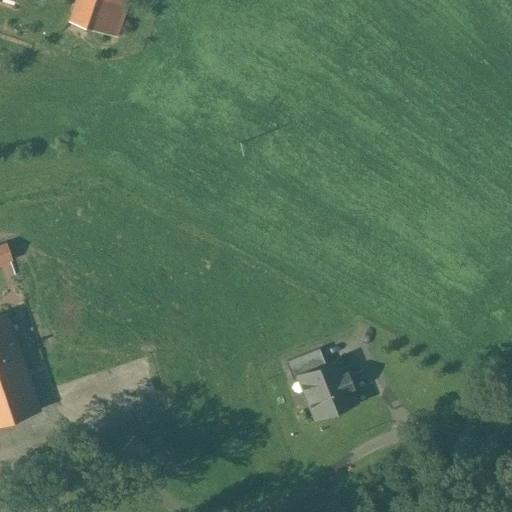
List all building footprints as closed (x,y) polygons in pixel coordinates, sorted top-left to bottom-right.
[(127,0),(75,0),(69,21),(115,37),(127,0)] [(4,244),(0,245),(0,262),(9,259),(4,244)] [(5,313),(0,315),(0,374),(23,366),(5,313)] [(300,378),(316,418),(354,402),(348,388),(350,387),(346,374),(343,375),(338,361),(325,366),(318,348),(286,362),(292,380),(300,378)] [(23,366),(0,374),(0,422),(38,410),(23,366)] [(147,451),(131,437),(120,450),(136,464),(147,451)]
